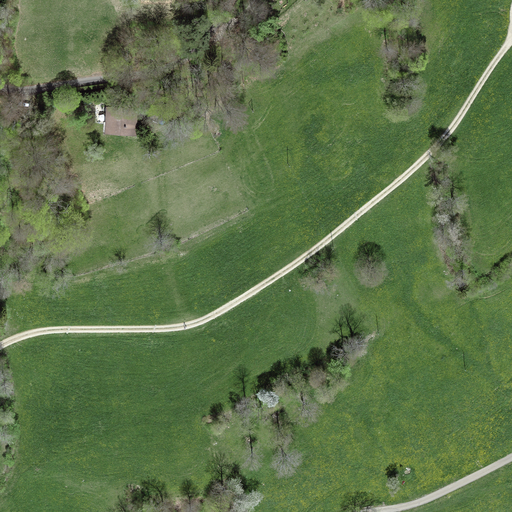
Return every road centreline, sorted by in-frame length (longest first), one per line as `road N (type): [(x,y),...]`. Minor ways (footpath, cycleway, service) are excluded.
road 1 (track): [(511,43),(420,161),(309,252),(217,313),(165,328),(46,330),(0,346)]
road 2 (residential): [(0,88),(171,66),(206,41),(231,0)]
road 3 (residential): [(368,511),(410,504),(511,456)]
